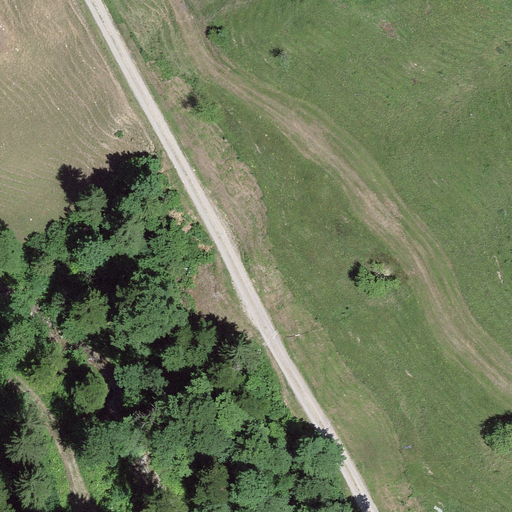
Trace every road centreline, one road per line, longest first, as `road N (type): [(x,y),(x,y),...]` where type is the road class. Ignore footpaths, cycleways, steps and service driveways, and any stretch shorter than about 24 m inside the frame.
road 1 (track): [(90,0),(370,511)]
road 2 (track): [(178,0),(210,61),(301,122),(370,192),(461,332),(511,387)]
road 3 (track): [(0,368),(57,424),(88,511)]
